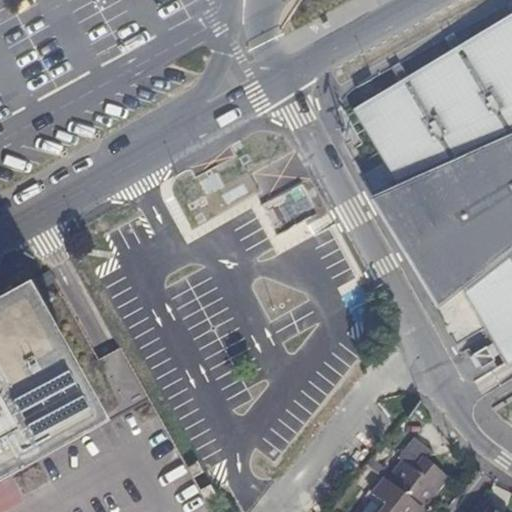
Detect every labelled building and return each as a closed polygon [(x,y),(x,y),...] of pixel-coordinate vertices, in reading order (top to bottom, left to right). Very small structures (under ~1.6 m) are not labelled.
[(511,10),(508,12),(458,43),(451,47),(449,48),(405,75),(397,79),(350,108),(397,186),(389,188),(418,237),(449,288),(455,280),(505,362),(511,358),(511,10)] [(445,36),(451,47),(458,43),(452,32),(445,36)] [(449,48),(451,47),(445,36),(442,38),(449,48)] [(398,62),(389,67),(397,79),(405,75),(398,62)] [(370,193),(433,307),(449,288),(418,237),(389,188),(370,193)] [(0,480),(0,511),(209,511),(121,350),(97,362),(48,274),(13,292),(90,430),(0,480)] [(0,480),(90,430),(13,292),(0,299),(0,480)] [(334,334),(311,359),(333,379),(356,354),(334,334)] [(479,371),(494,362),(486,348),(471,357),(479,371)] [(400,460),(384,480),(419,508),(420,509),(445,478),(420,459),(433,454),(412,437),(396,457),(400,460)] [(384,480),(383,479),(371,495),(384,505),(378,511),(416,511),(419,508),(384,480)]
